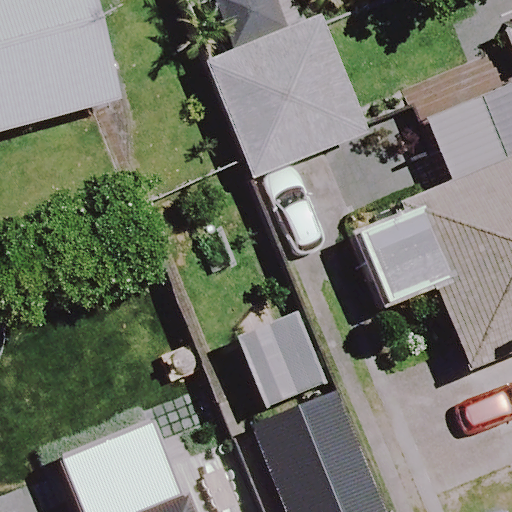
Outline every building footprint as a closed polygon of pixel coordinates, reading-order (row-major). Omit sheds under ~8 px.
[(0,0),(0,138),(100,110),(68,0),(0,0)] [(344,142),(300,35),(189,80),(261,257),(319,233),(291,164),(344,142)] [(511,162),(335,236),(373,327),(410,311),(443,390),(511,361),(511,162)] [(360,511),(311,399),(228,435),(261,511),(360,511)] [(162,511),(147,474),(50,511),(162,511)]
